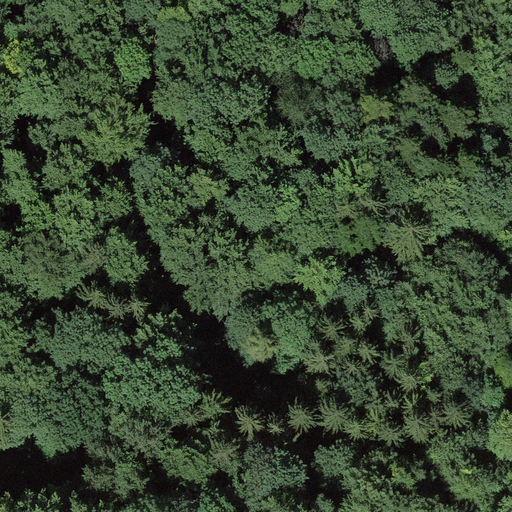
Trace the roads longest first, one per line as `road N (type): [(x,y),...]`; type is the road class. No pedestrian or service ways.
road 1 (track): [(0,453),(277,491),(420,456),(511,421)]
road 2 (track): [(0,337),(138,331),(335,292),(511,234)]
road 3 (track): [(0,151),(267,79),(467,0)]
